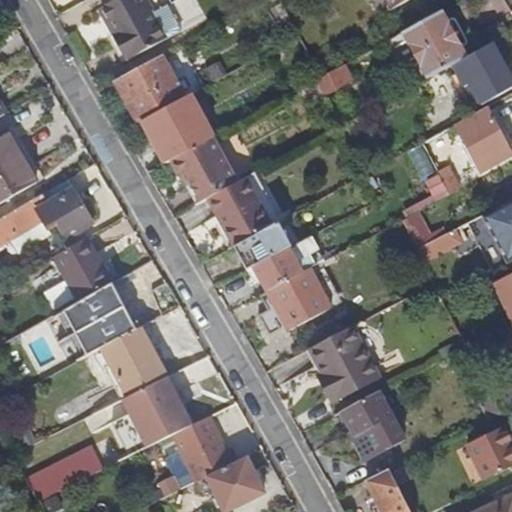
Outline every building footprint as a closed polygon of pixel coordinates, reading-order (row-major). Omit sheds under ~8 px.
[(115,0),(104,6),(111,19),(146,0),(115,0)] [(115,34),(122,45),(163,23),(157,12),(171,5),(172,5),(176,2),(174,0),(146,0),(111,19),(118,32),(115,34)] [(409,0),(386,0),(392,10),(409,0)] [(163,23),(171,37),(185,29),(180,20),(176,14),(172,5),(171,5),(157,12),(163,23)] [(441,12),(404,33),(428,79),(452,66),(466,58),(461,48),(446,22),(441,12)] [(452,20),(446,22),(461,48),(466,46),(466,44),(467,43),(467,41),(455,20),(455,19),(453,19),(452,20)] [(163,23),(122,45),(130,59),(171,37),(163,23)] [(466,58),(452,66),(476,109),(511,88),(511,80),(493,46),(485,50),(484,48),(466,58)] [(143,120),(186,97),(163,56),(117,81),(140,122),(143,120)] [(346,64),(322,78),(330,92),(354,79),(346,64)] [(316,81),(300,90),(303,95),(306,93),(313,106),(326,99),(316,81)] [(143,120),(166,163),(169,161),(174,159),(214,137),(215,136),(192,94),(186,97),(143,120)] [(511,156),(486,109),(457,125),(456,126),(480,173),(511,156)] [(336,129),(309,145),(322,168),(345,156),(347,161),(352,158),(348,151),(336,129)] [(0,132),(0,203),(36,182),(5,130),(0,132)] [(215,136),(214,137),(240,181),(244,179),(219,135),(215,136)] [(214,137),(174,159),(183,176),(187,174),(203,202),(240,181),(214,137)] [(174,159),(169,161),(184,187),(188,185),(199,204),(203,202),(187,174),(183,176),(174,159)] [(439,177),(449,196),(461,190),(451,171),(439,177)] [(206,201),(233,249),(272,227),(246,179),(206,201)] [(68,182),(0,222),(0,231),(4,237),(35,219),(38,224),(43,222),(47,230),(56,225),(65,240),(93,224),(68,182)] [(511,202),(469,225),(494,272),(511,262),(511,202)] [(421,211),(399,223),(414,252),(434,241),(437,240),(421,211)] [(254,268),(288,250),(299,244),(285,220),(272,227),(233,249),(246,273),(254,268)] [(456,245),(450,233),(434,241),(414,252),(420,263),(440,252),(456,245)] [(53,258),(78,303),(112,284),(86,240),(53,258)] [(254,268),(267,293),(302,275),(288,250),(254,268)] [(302,275),(267,293),(288,331),(330,309),(310,270),(302,275)] [(511,277),(495,287),(511,319),(511,277)] [(511,326),(490,337),(510,378),(511,376),(511,326)] [(101,350),(128,400),(169,379),(142,329),(101,350)] [(351,329),(309,350),(335,401),(378,379),(351,329)] [(378,393),(335,415),(360,465),(403,443),(378,393)] [(197,395),(26,480),(39,503),(209,418),(197,395)] [(206,478),(237,463),(230,449),(226,452),(209,418),(172,437),(190,472),(196,483),(206,478)] [(470,446),(487,480),(511,467),(511,439),(506,428),(470,446)] [(237,463),(206,478),(222,511),(226,511),(264,494),(246,458),(237,463)] [(410,511),(400,492),(390,471),(367,482),(382,511),(410,511)] [(190,472),(173,481),(179,491),(196,483),(190,472)] [(159,485),(165,498),(179,491),(173,481),(172,479),(159,485)] [(511,511),(511,494),(474,511),(511,511)] [(55,498),(42,505),(45,511),(58,511),(61,511),(55,498)]
